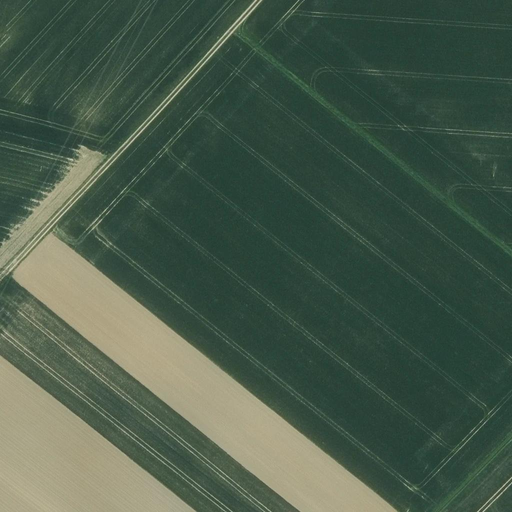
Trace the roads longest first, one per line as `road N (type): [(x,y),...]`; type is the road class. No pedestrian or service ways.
road 1 (track): [(0,280),(260,0)]
road 2 (track): [(230,32),(511,256)]
